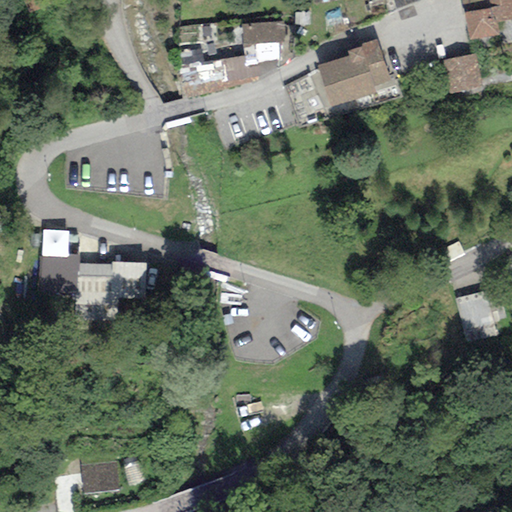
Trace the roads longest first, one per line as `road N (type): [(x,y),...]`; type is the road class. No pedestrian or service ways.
road 1 (residential): [(350,317),(314,295),(43,204),(33,165),(51,147),(155,115)]
road 2 (residential): [(155,115),(273,81),(433,0)]
road 3 (residential): [(161,511),(238,483),(301,439),(346,370),(350,317)]
road 4 (residential): [(511,237),(405,306),(350,317)]
road 5 (unclassified): [(155,115),(116,38),(107,0)]
